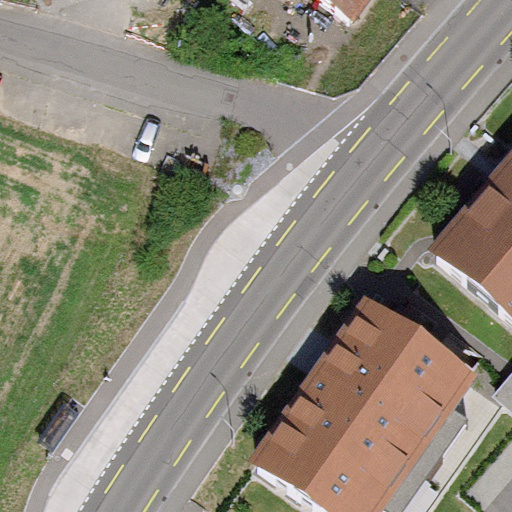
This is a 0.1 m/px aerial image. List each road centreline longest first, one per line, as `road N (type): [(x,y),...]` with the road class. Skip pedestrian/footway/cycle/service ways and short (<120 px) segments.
road 1 (secondary): [(115,511),(268,284),(368,166)]
road 2 (residential): [(368,166),(310,131),(224,99),(0,31)]
road 3 (secondary): [(368,166),(511,0)]
